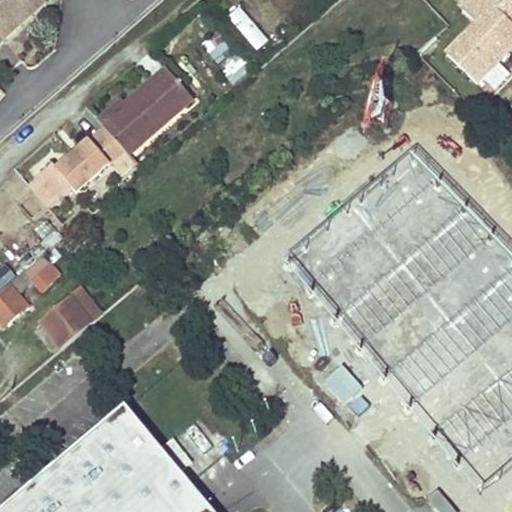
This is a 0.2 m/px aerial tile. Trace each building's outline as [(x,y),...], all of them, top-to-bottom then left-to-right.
[(0,0),(0,52),(8,46),(0,36),(0,27),(11,18),(24,31),(49,9),(41,0),(0,0)] [(511,0),(479,0),(463,21),(479,33),(452,67),(484,92),(511,57),(511,0)] [(241,10),(229,19),(256,54),(268,44),(241,10)] [(0,27),(0,36),(8,46),(24,31),(11,18),(0,27)] [(125,103),(102,123),(104,127),(125,151),(129,156),(192,102),(164,69),(125,103)] [(97,118),(102,123),(125,103),(120,98),(97,118)] [(77,194),(108,167),(119,179),(133,167),(122,155),(125,151),(104,127),(55,169),(51,165),(28,185),(48,208),(71,188),(77,194)] [(64,228),(70,234),(91,216),(85,210),(64,228)] [(23,254),(37,246),(28,231),(14,238),(23,254)] [(25,274),(8,288),(11,291),(0,300),(0,320),(6,327),(27,308),(17,297),(33,283),(25,274)] [(39,277),(33,283),(44,294),(49,289),(39,277)] [(40,325),(62,351),(102,318),(79,291),(40,325)] [(40,348),(22,362),(32,374),(50,359),(40,348)] [(220,511),(131,405),(3,511),(220,511)] [(452,511),(437,492),(428,499),(437,511),(452,511)]
